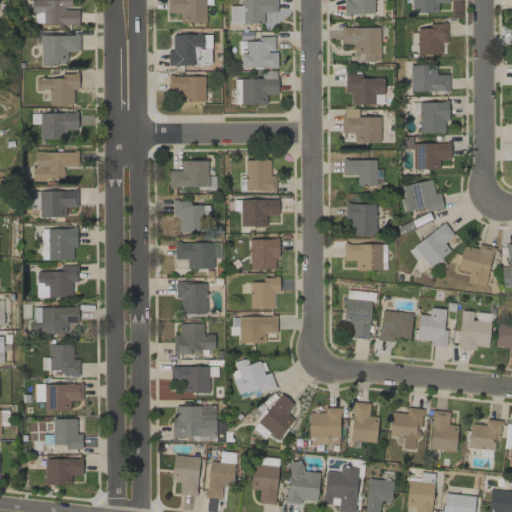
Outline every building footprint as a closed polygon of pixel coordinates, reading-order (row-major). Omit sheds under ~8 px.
[(77,24),(77,8),(71,8),(70,0),(31,0),(32,25),(77,24)] [(166,0),(167,13),(179,13),(179,23),(205,22),(204,0),(166,0)] [(240,0),(240,6),(228,6),(228,23),(262,23),(262,12),(276,12),(275,0),(240,0)] [(372,0),(343,0),(343,14),(373,13),(372,0)] [(410,0),(411,13),(437,12),(436,3),(448,3),(447,0),(410,0)] [(417,54),(440,54),(440,43),(446,42),(446,23),(428,23),(428,28),(416,28),(417,54)] [(379,28),(340,27),(340,44),(353,44),(352,54),(362,54),(362,61),(378,61),(379,28)] [(40,66),(66,65),(66,52),(79,52),(78,34),(40,36),(40,66)] [(172,50),(167,50),(168,65),(194,65),(193,47),(202,47),(202,34),(171,34),(172,50)] [(273,36),(256,36),(256,40),(239,41),(239,67),(276,67),(276,52),(273,52),(273,36)] [(208,48),(194,49),(195,66),(209,65),(208,48)] [(448,92),(448,75),(435,74),(435,65),(409,65),(409,91),(448,92)] [(239,79),(240,105),(265,104),(265,95),(276,95),(276,70),(261,71),(261,78),(239,79)] [(36,78),(36,89),(48,89),(49,105),(73,104),(72,89),(77,89),(77,73),(61,73),(61,78),(36,78)] [(373,104),(373,94),(382,93),(382,78),(360,78),(360,73),(343,74),(343,93),(349,93),(350,104),(373,104)] [(181,101),(203,101),(203,76),(167,76),(167,90),(181,90),(181,101)] [(410,103),(410,114),(418,113),(419,133),(444,132),(444,121),(447,121),(447,102),(410,103)] [(379,117),(357,116),(357,108),(341,108),(341,132),(353,132),(353,142),(378,143),(379,117)] [(30,114),(31,124),(38,123),(39,139),(63,138),(63,130),(77,129),(76,112),(30,114)] [(438,169),(437,160),(449,159),(449,143),(411,143),(412,169),(438,169)] [(33,151),(32,179),(62,180),(62,166),(77,167),(77,152),(33,151)] [(244,160),(244,191),(274,190),(274,176),(270,176),(269,159),(244,160)] [(375,185),(375,159),(342,160),(342,175),(356,175),(356,185),(375,185)] [(206,160),(180,161),(180,170),(167,170),(168,188),(215,187),(214,176),(206,176),(206,160)] [(398,186),(404,212),(425,207),(426,211),(442,208),(439,192),(433,194),(431,180),(398,186)] [(30,209),(38,208),(39,217),(64,217),(64,207),(77,207),(77,190),(30,191),(30,209)] [(239,226),(265,226),(265,215),(277,215),(277,200),(240,199),(239,226)] [(201,231),(201,217),(207,217),(207,205),(189,205),(189,200),(172,200),(173,216),(178,216),(178,231),(201,231)] [(349,219),(350,235),(375,234),(374,203),(344,204),(345,219),(349,219)] [(443,243),(454,235),(444,222),(407,250),(415,261),(420,256),(428,267),(449,251),(443,243)] [(46,229),(47,259),(72,258),(72,248),(76,248),(75,228),(46,229)] [(248,239),(249,270),(276,269),(276,239),(248,239)] [(212,268),(212,258),(220,258),(219,242),(173,243),(174,259),(186,259),(186,269),(212,268)] [(511,280),(511,243),(505,243),(506,266),(500,267),(501,287),(510,286),(510,281),(511,280)] [(342,260),(355,260),(354,270),(380,270),(380,244),(342,244),(342,260)] [(461,245),(456,270),(468,272),(466,283),(484,286),(492,247),(477,244),(476,248),(461,245)] [(36,297),(72,297),(71,266),(59,266),(60,271),(35,272),(36,297)] [(249,308),(273,308),(272,293),(278,293),(277,277),(261,277),(261,282),(249,282),(249,308)] [(205,283),(175,282),(175,298),(180,299),(180,312),(204,313),(205,283)] [(343,324),(351,325),(350,338),(369,339),(371,292),(345,290),(343,324)] [(77,323),(77,306),(30,308),(31,333),(65,332),(65,323),(77,323)] [(444,347),(447,329),(442,329),(444,309),(429,308),(428,315),(418,314),(415,339),(430,341),(430,345),(444,347)] [(409,339),(411,313),(380,310),(378,340),(393,341),(393,337),(409,339)] [(457,347),(487,348),(489,321),(472,320),(472,311),(459,310),(457,347)] [(495,324),(494,347),(508,348),(508,354),(511,353),(511,314),(510,324),(495,324)] [(238,343),(263,342),(263,333),(276,333),(276,316),(229,317),(230,335),(237,335),(238,343)] [(202,323),(178,324),(178,335),(172,335),(172,354),(200,354),(200,349),(213,349),(213,334),(202,334),(202,323)] [(78,359),(72,360),(72,344),(48,345),(49,370),(61,370),(61,375),(78,375),(78,359)] [(258,360),(247,364),(245,358),(233,362),(235,369),(230,371),(239,399),(274,388),(269,372),(263,374),(258,360)] [(208,366),(170,366),(170,380),(184,380),(184,392),(208,392),(208,366)] [(34,384),(34,401),(43,401),(43,410),(69,410),(69,400),(82,400),(81,383),(34,384)] [(292,419),(285,413),(293,404),(281,394),(251,427),(264,439),(269,433),(275,439),(292,419)] [(369,403),(353,401),(348,439),(373,442),(376,417),(367,416),(369,403)] [(214,436),(214,405),(172,406),(173,437),(214,436)] [(309,444),(339,444),(338,408),(323,408),(323,412),(308,412),(309,444)] [(389,436),(402,437),(401,448),(414,449),(415,426),(421,427),(422,409),(406,408),(405,413),(390,412),(389,436)] [(456,425),(447,424),(448,411),(431,410),(429,449),(455,450),(456,425)] [(75,418),(51,419),(52,444),(64,444),(64,449),(81,448),(81,433),(76,433),(75,418)] [(468,424),(467,448),(493,449),(494,440),(498,441),(499,420),(484,419),(484,424),(468,424)] [(208,461),(206,497),(219,498),(220,485),(232,486),(234,453),(219,452),(218,462),(208,461)] [(198,457),(173,455),(170,481),(179,482),(178,494),(195,496),(198,457)] [(277,457),(256,457),(256,464),(277,465),(277,457)] [(43,484),(69,485),(69,474),(80,475),(81,459),(44,458),(43,484)] [(318,472),(302,471),(302,464),(288,462),(285,503),(299,504),(300,499),(315,501),(318,472)] [(276,466),(251,465),(250,490),(258,490),(258,503),(274,504),(276,466)] [(324,471),(321,504),(334,505),(334,511),(342,511),(353,511),(357,468),(339,466),(338,472),(324,471)] [(378,511),(378,502),(390,502),(391,480),(365,479),(364,511),(378,511)] [(413,511),(430,511),(431,483),(406,481),(405,506),(413,507),(413,511)] [(511,511),(511,491),(489,489),(486,511),(511,511)] [(441,511),(473,511),(475,496),(444,493),(441,511)]
